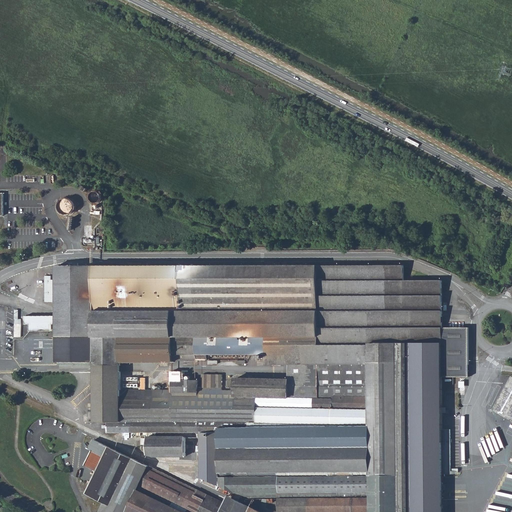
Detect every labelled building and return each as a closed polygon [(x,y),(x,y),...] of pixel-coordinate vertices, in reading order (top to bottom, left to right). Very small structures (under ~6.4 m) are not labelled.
[(67,216),(77,206),(67,196),(57,206),(67,216)] [(278,499),(278,511),(443,511),(443,473),(451,474),(451,429),(443,429),(443,413),(448,413),(448,407),(443,407),(443,393),(443,382),(443,376),(469,376),(469,326),(442,326),(442,278),(402,278),(402,263),(56,265),(56,279),(56,291),(56,309),(56,315),(25,315),(25,323),(29,323),(29,329),(52,330),(52,328),(56,328),(56,362),(94,362),(94,366),(94,422),(108,422),(108,432),(200,433),(201,463),(201,477),(248,499),(278,499)] [(51,276),(45,275),(45,302),(54,303),(54,290),(56,291),(56,279),(51,279),(51,276)] [(511,380),(494,412),(511,421),(511,380)] [(187,436),(147,436),(147,455),(155,457),(187,457),(187,436)] [(264,511),(228,495),(224,501),(94,438),(89,448),(92,450),(84,465),(96,471),(86,494),(103,502),(97,511),(264,511)] [(510,511),(511,511),(511,495),(511,498),(511,502),(507,500),(509,498),(505,496),(502,497),(501,498),(497,499),(495,503),(493,503),(487,511),(510,511)]
